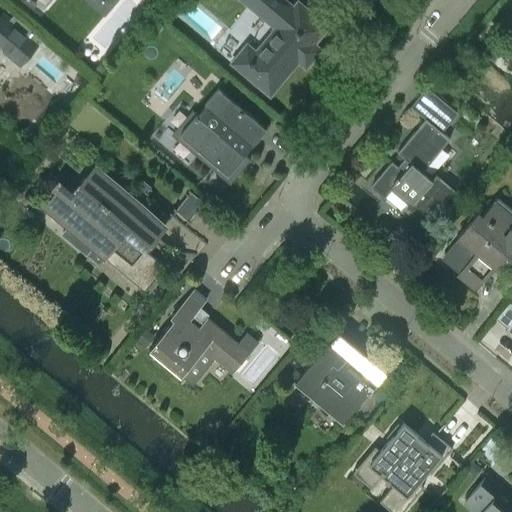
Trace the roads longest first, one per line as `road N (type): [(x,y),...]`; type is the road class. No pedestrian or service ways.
road 1 (residential): [(511,396),(292,205)]
road 2 (residential): [(292,205),(459,0)]
road 3 (residential): [(95,511),(0,431)]
